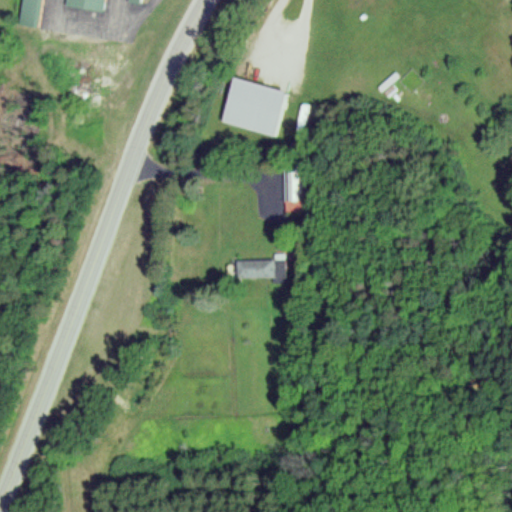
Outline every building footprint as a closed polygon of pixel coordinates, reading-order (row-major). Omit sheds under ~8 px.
[(26,0),(23,21),(43,25),(47,0),(26,0)] [(68,0),(68,2),(106,9),(107,0),(68,0)] [(228,120),(281,136),(294,90),(241,74),(228,120)] [(286,170),(286,200),(302,200),(302,170),(286,170)] [(245,258),(245,276),(279,276),(280,258),(245,258)]
